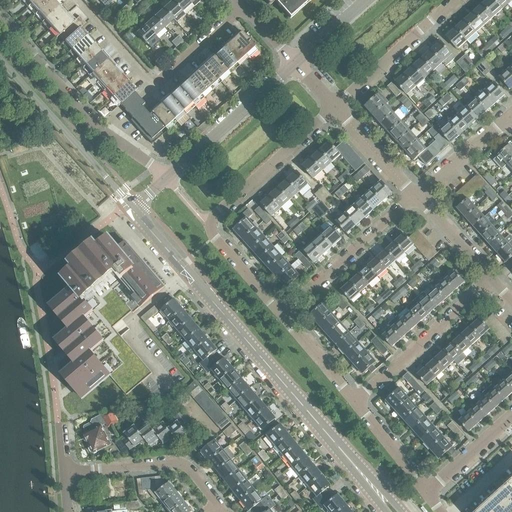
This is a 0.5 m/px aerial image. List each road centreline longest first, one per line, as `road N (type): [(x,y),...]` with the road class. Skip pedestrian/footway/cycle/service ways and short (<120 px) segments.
road 1 (tertiary): [(362,476),(133,207)]
road 2 (residential): [(280,313),(209,227),(334,106)]
road 3 (residential): [(245,8),(165,80),(147,77),(77,0)]
road 4 (residential): [(165,179),(101,128),(0,20)]
road 5 (residential): [(133,207),(0,58)]
road 6 (residential): [(353,400),(492,280)]
road 7 (residential): [(224,511),(190,468),(176,463),(65,471)]
road 8 (residential): [(280,313),(416,197)]
road 9 (tertiary): [(165,179),(294,62)]
road 10 (residential): [(334,106),(454,0)]
road 11 (residential): [(416,197),(334,106)]
road 12 (residential): [(416,197),(508,120)]
